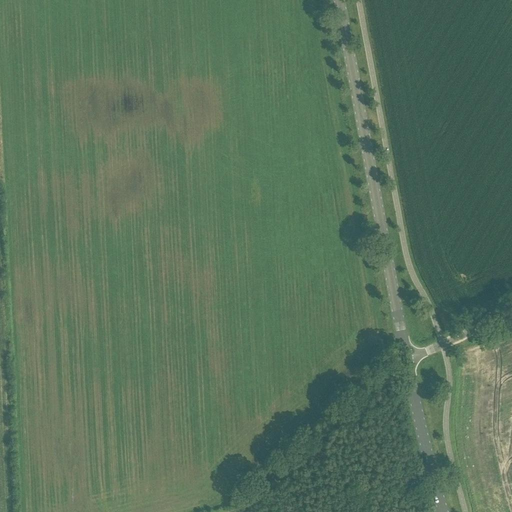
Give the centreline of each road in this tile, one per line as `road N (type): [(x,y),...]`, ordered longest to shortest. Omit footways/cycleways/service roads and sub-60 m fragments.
road 1 (secondary): [(406,362),(339,0)]
road 2 (secondary): [(441,511),(406,362)]
